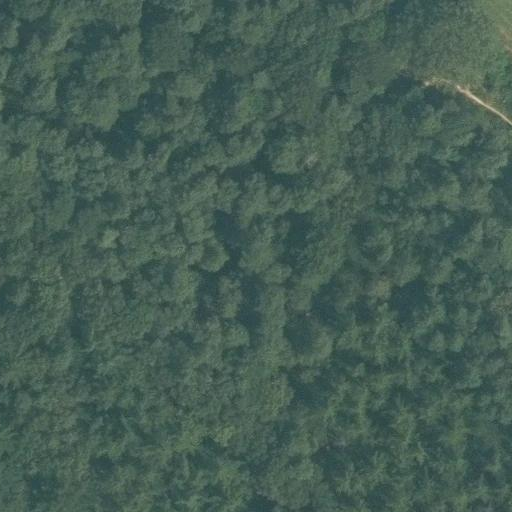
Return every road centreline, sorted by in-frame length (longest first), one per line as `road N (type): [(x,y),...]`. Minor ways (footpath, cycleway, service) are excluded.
road 1 (track): [(251,467),(286,379),(379,15)]
road 2 (track): [(292,511),(68,284)]
road 3 (track): [(0,170),(213,0)]
road 4 (track): [(259,0),(379,15),(409,0)]
